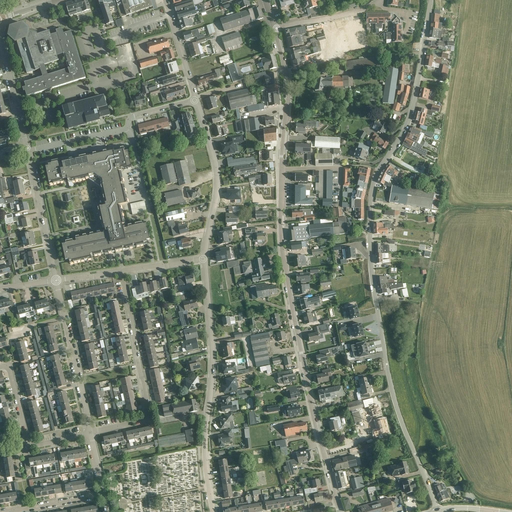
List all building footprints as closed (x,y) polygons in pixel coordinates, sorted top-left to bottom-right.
[(77,0),(66,3),(70,16),(77,14),(84,12),(90,10),(86,0),(77,0)] [(97,0),(103,17),(106,25),(111,24),(112,26),(114,25),(113,23),(114,23),(109,8),(114,6),(116,5),(114,0),(97,0)] [(115,0),(121,17),(132,14),(132,13),(156,5),(154,0),(115,0)] [(176,12),(184,9),(185,9),(194,6),(199,4),(198,3),(203,2),(202,0),(192,0),(191,0),(175,6),(176,8),(175,8),(176,11),(176,12)] [(247,0),(236,0),(240,9),(250,6),(247,0)] [(315,1),(314,0),(305,0),(306,1),(303,2),(305,8),(306,8),(308,15),(311,14),(310,9),(316,7),(316,9),(318,8),(316,0),(315,1)] [(197,15),(201,13),(205,12),(203,7),(203,5),(199,6),(198,5),(194,6),(185,9),(184,9),(185,10),(185,12),(177,14),(179,20),(197,15)] [(224,32),(256,21),(263,19),(259,7),(253,9),(220,20),(224,32)] [(440,15),(440,11),(434,10),(434,14),(432,14),(431,23),(431,29),(441,30),(441,26),(446,27),(446,24),(439,24),(440,15)] [(385,13),(385,22),(390,22),(392,23),(397,18),(394,15),(390,15),(390,13),(385,13)] [(191,19),(187,20),(187,18),(179,20),(182,29),(193,26),(191,19)] [(397,18),(392,23),(393,24),(393,25),(393,30),(401,30),(401,24),(400,24),(400,21),(397,18)] [(22,23),(10,27),(8,35),(15,41),(16,41),(26,73),(40,69),(42,77),(24,83),(25,87),(22,88),(23,92),(25,91),(27,97),(85,78),(71,32),(64,34),(62,29),(56,31),(57,33),(51,35),(49,31),(37,34),(37,33),(28,31),(29,29),(22,23)] [(335,23),(330,25),(332,34),(338,33),(335,23)] [(206,26),(209,35),(216,32),(213,24),(206,26)] [(352,24),(342,27),(344,33),(353,30),(352,24)] [(330,25),(323,26),(326,36),(332,34),(330,25)] [(288,30),(286,31),(286,33),(286,34),(287,39),(299,36),(303,35),(307,34),(305,28),(304,28),(298,29),(297,29),(297,30),(296,29),(288,30)] [(444,34),(444,30),(441,30),(431,29),(429,38),(441,39),(442,33),(444,34)] [(186,41),(189,40),(188,39),(197,37),(198,40),(204,38),(203,35),(197,37),(195,30),(183,34),(185,40),(186,40),(186,41)] [(353,30),(344,33),(345,39),(355,37),(353,30)] [(221,38),(225,49),(226,52),(241,47),(240,44),(243,43),(239,32),(221,38)] [(316,38),(310,40),(311,43),(325,39),(324,34),(316,37),(316,38)] [(192,57),(200,55),(203,54),(200,44),(206,42),(205,42),(208,41),(207,40),(211,39),(210,36),(204,38),(198,40),(195,41),(195,43),(188,46),(192,57)] [(299,36),(287,39),(289,47),(289,48),(301,44),(299,36)] [(355,37),(345,39),(347,45),(357,43),(355,37)] [(449,39),(442,38),(442,41),(447,42),(447,46),(454,47),(454,42),(448,42),(449,39)] [(162,49),(169,47),(167,39),(160,41),(159,40),(147,44),(149,54),(162,50),(162,49)] [(428,46),(436,47),(439,47),(438,50),(446,50),(446,49),(445,47),(446,47),(446,44),(445,43),(444,43),(436,42),(428,42),(428,46)] [(324,48),(321,49),(322,53),(324,52),(334,50),(332,43),(323,45),(324,48)] [(357,43),(347,45),(349,52),(358,49),(357,43)] [(301,53),(305,52),(304,51),(306,50),(305,46),(299,48),(290,50),(291,56),(301,53)] [(164,64),(167,63),(173,61),(172,59),(175,59),(172,50),(160,53),(161,57),(165,56),(166,60),(165,60),(166,63),(164,64)] [(334,50),(324,52),(326,59),(335,57),(334,50)] [(305,57),(306,56),(305,54),(301,56),(301,53),(291,56),(292,61),(305,58),(305,57)] [(264,71),(270,69),(270,70),(276,68),(273,55),(267,57),(267,58),(261,59),(264,71)] [(425,61),(435,63),(435,64),(440,65),(441,60),(436,59),(436,58),(426,56),(425,61)] [(156,57),(139,62),(141,68),(158,63),(156,57)] [(382,66),(380,57),(345,62),(346,71),(382,66)] [(305,61),(306,61),(305,58),(292,61),(294,67),(301,65),(301,62),(305,61)] [(446,67),(440,65),(435,64),(435,63),(425,61),(424,66),(439,68),(438,73),(444,74),(446,69),(449,69),(449,67),(446,66),(446,67)] [(164,64),(167,76),(171,75),(171,74),(178,72),(175,62),(168,65),(167,63),(164,64)] [(239,76),(236,63),(233,64),(229,65),(227,66),(229,72),(229,73),(233,83),(243,79),(243,77),(239,76)] [(405,65),(400,65),(399,72),(409,73),(409,71),(404,71),(405,65)] [(398,69),(387,68),(382,103),(393,104),(398,69)] [(207,83),(207,81),(222,76),(220,69),(214,70),(215,74),(197,79),(199,86),(207,83)] [(270,86),(278,86),(277,74),(270,74),(266,75),(265,72),(254,75),(255,79),(264,77),(266,86),(270,85),(270,86)] [(167,76),(157,79),(158,83),(163,82),(164,85),(177,82),(175,75),(171,76),(171,75),(167,76)] [(353,86),(353,76),(342,76),(334,76),(331,79),(323,79),(317,78),(315,91),(322,92),(326,92),(326,87),(331,87),(332,91),(343,91),(343,87),(345,87),(345,88),(348,88),(348,87),(353,86)] [(398,91),(408,94),(410,87),(404,86),(398,85),(398,91)] [(278,86),(270,86),(266,87),(260,88),(261,91),(266,90),(267,94),(266,94),(278,93),(278,86)] [(164,91),(167,101),(172,100),(172,98),(185,94),(183,87),(169,91),(169,89),(164,91)] [(428,100),(430,91),(427,90),(421,89),(419,98),(425,99),(428,100)] [(238,109),(247,107),(251,105),(257,104),(255,96),(252,96),(251,93),(248,94),(247,90),(227,95),(231,110),(236,109),(237,119),(240,119),(238,109)] [(408,94),(398,91),(397,95),(402,96),(400,104),(401,104),(400,105),(405,106),(408,94)] [(278,93),(266,94),(267,100),(268,106),(279,105),(278,93)] [(136,107),(145,104),(144,97),(144,96),(143,94),(140,94),(139,96),(140,97),(134,99),(136,107)] [(107,112),(103,97),(93,99),(94,100),(73,105),(63,107),(65,117),(66,120),(69,129),(97,122),(97,121),(102,120),(102,117),(110,115),(109,111),(108,111),(109,111),(107,112)] [(215,97),(205,100),(209,110),(217,107),(215,101),(216,100),(215,97)] [(251,105),(247,107),(248,113),(264,109),(263,103),(257,105),(257,104),(251,105)] [(401,104),(400,104),(394,103),(392,110),(399,111),(400,105),(401,104)] [(415,112),(414,116),(425,118),(426,115),(427,111),(419,108),(418,113),(415,112)] [(213,124),(221,122),(224,121),(223,117),(228,116),(227,112),(222,113),(222,115),(219,116),(219,115),(211,117),(213,124)] [(182,116),(183,120),(182,120),(185,128),(194,126),(191,117),(190,118),(189,114),(182,116)] [(414,116),(413,120),(415,121),(415,123),(421,125),(419,129),(426,131),(439,135),(440,131),(433,129),(423,126),(425,118),(414,116)] [(273,117),(265,118),(265,117),(261,118),(262,122),(265,122),(266,126),(274,125),(273,117)] [(167,118),(160,120),(162,129),(171,126),(170,122),(168,123),(167,118)] [(258,118),(250,119),(251,131),(260,130),(258,118)] [(160,120),(152,121),(155,131),(162,129),(160,120)] [(152,121),(145,123),(147,132),(155,131),(152,121)] [(177,121),(171,122),(174,131),(180,129),(177,121)] [(316,122),(310,121),(310,122),(304,121),(303,124),(296,124),(296,125),(296,132),(299,132),(299,134),(305,134),(305,129),(310,129),(310,127),(316,128),(316,122)] [(376,121),(373,126),(378,129),(377,131),(382,134),(387,125),(381,123),(381,124),(376,121)] [(140,134),(147,132),(145,123),(138,125),(140,134)] [(216,137),(222,135),(222,136),(227,135),(225,128),(222,129),(221,125),(214,127),(216,137)] [(186,133),(181,134),(183,140),(188,139),(197,137),(194,126),(185,128),(186,133)] [(407,134),(418,139),(420,132),(425,134),(426,132),(425,132),(426,131),(419,129),(419,130),(410,126),(408,134),(407,134)] [(276,141),(276,129),(264,130),(264,143),(276,141)] [(362,131),(358,137),(363,140),(366,134),(362,131)] [(383,141),(377,137),(377,135),(374,133),(373,135),(370,139),(374,141),(373,141),(380,146),(385,149),(388,143),(383,140),(383,141)] [(406,138),(423,147),(425,143),(420,141),(418,144),(417,143),(419,139),(418,139),(407,134),(406,138)] [(235,147),(235,144),(243,142),(242,136),(230,138),(231,144),(225,145),(225,144),(224,145),(221,146),(223,153),(224,152),(224,155),(235,153),(234,147),(235,147)] [(339,149),(340,138),(315,137),(314,138),(315,138),(314,142),(314,148),(315,148),(317,148),(332,148),(339,149)] [(421,149),(423,147),(406,138),(404,142),(402,145),(410,150),(411,148),(425,155),(426,152),(421,149)] [(314,148),(314,142),(306,141),(306,144),(296,144),(295,153),(307,154),(307,160),(311,160),(310,154),(311,148),(314,148)] [(368,148),(359,145),(358,149),(356,148),(353,157),(365,161),(368,152),(367,152),(369,148),(368,148)] [(92,259),(91,255),(94,254),(94,256),(102,254),(102,252),(107,251),(108,253),(134,247),(133,245),(136,245),(137,247),(144,245),(144,243),(147,242),(146,240),(150,240),(146,224),(143,225),(143,223),(135,224),(135,226),(132,227),(132,225),(128,226),(129,228),(125,229),(125,226),(123,227),(122,225),(124,224),(120,206),(118,207),(118,206),(128,204),(127,200),(125,200),(123,194),(125,193),(124,189),(122,190),(121,184),(123,183),(121,172),(119,173),(118,172),(121,171),(121,169),(124,168),(124,170),(132,169),(128,151),(125,152),(124,148),(84,156),(89,178),(89,180),(92,182),(100,187),(101,186),(106,206),(98,208),(99,212),(101,211),(102,218),(100,219),(101,223),(103,222),(105,231),(75,238),(76,242),(73,242),(73,240),(65,242),(65,244),(62,245),(65,260),(69,260),(70,264),(92,259)] [(332,155),(332,148),(317,148),(317,154),(315,154),(315,166),(333,166),(332,155)] [(272,151),(266,151),(260,152),(259,152),(259,162),(273,161),(272,151)] [(89,178),(84,156),(79,158),(79,159),(73,160),(73,159),(59,162),(58,160),(51,162),(51,164),(48,164),(48,166),(45,167),(49,185),(64,182),(64,181),(67,180),(68,181),(71,180),(71,182),(89,178)] [(245,159),(245,158),(227,161),(228,168),(247,164),(255,164),(255,158),(245,159)] [(191,183),(187,160),(175,163),(179,186),(191,183)] [(174,163),(160,166),(164,185),(177,182),(176,177),(177,177),(174,163)] [(258,173),(258,172),(262,171),(261,166),(257,166),(256,164),(234,167),(235,176),(258,173)] [(386,175),(394,179),(397,172),(392,169),(392,168),(387,165),(382,172),(381,173),(386,175)] [(363,175),(369,176),(370,169),(365,168),(364,168),(364,169),(359,168),(358,174),(360,175),(363,175)] [(391,187),(392,184),(393,182),(394,179),(386,175),(381,173),(377,182),(383,185),(391,187)] [(411,174),(410,180),(420,182),(421,176),(411,174)] [(271,175),(263,175),(256,176),(257,180),(263,180),(264,185),(271,185),(271,175)] [(363,175),(360,175),(360,177),(359,177),(359,181),(362,182),(367,183),(369,176),(363,175)] [(15,190),(23,188),(22,181),(21,181),(21,179),(20,178),(18,178),(16,180),(16,182),(14,182),(15,190)] [(360,189),(366,190),(367,183),(362,182),(359,181),(358,181),(357,186),(359,186),(359,189),(360,189)] [(295,186),(295,205),(305,205),(312,205),(312,199),(306,199),(306,191),(310,191),(310,185),(298,184),(298,186),(295,186)] [(392,184),(391,187),(389,202),(425,208),(423,215),(436,217),(439,203),(441,192),(434,191),(408,187),(400,186),(393,184),(392,184)] [(228,196),(228,198),(228,200),(231,200),(232,200),(233,200),(234,200),(240,200),(240,199),(239,192),(240,192),(240,191),(240,187),(234,187),(234,191),(231,192),(231,191),(231,192),(228,192),(228,194),(228,196)] [(23,188),(15,190),(16,196),(24,194),(23,188)] [(188,199),(200,196),(198,189),(192,191),(191,188),(187,189),(188,193),(187,193),(188,199)] [(360,189),(359,189),(358,189),(356,199),(363,200),(366,190),(360,189)] [(167,206),(184,203),(182,190),(164,193),(167,206)] [(358,208),(363,208),(363,200),(356,199),(355,199),(351,199),(351,208),(355,208),(358,209),(358,208)] [(132,215),(142,213),(147,212),(144,201),(130,204),(132,215)] [(10,203),(11,209),(17,208),(18,213),(28,211),(26,203),(19,204),(18,202),(10,203)] [(238,223),(238,215),(241,215),(240,212),(239,212),(239,207),(228,207),(229,214),(226,214),(226,223),(238,223)] [(267,212),(258,212),(258,207),(252,208),(252,215),(256,215),(256,219),(267,218),(267,212)] [(341,208),(333,209),(334,218),(342,217),(341,208)] [(358,209),(355,208),(354,211),(355,211),(355,217),(358,217),(358,220),(363,220),(363,208),(358,208),(358,209)] [(183,209),(165,214),(167,222),(171,221),(175,220),(185,217),(183,209)] [(302,211),(292,211),(292,218),(305,217),(305,221),(314,220),(313,216),(310,216),(310,209),(302,210),(302,211)] [(333,223),(334,235),(340,235),(340,234),(347,234),(346,217),(338,218),(338,219),(334,220),(335,223),(333,223)] [(22,220),(17,221),(17,225),(23,224),(24,228),(31,227),(29,219),(22,220)] [(174,220),(167,221),(169,227),(170,227),(173,237),(180,235),(188,233),(186,226),(182,227),(181,222),(175,224),(174,220)] [(375,223),(373,223),(374,230),(386,230),(387,230),(387,229),(387,228),(390,228),(390,225),(390,222),(382,222),(382,224),(379,224),(379,223),(375,223)] [(334,235),(333,223),(308,225),(308,226),(293,227),(293,231),(288,231),(290,241),(294,241),(310,239),(310,238),(334,235)] [(229,243),(227,235),(232,235),(231,227),(223,229),(224,232),(218,233),(220,245),(229,243)] [(245,229),(245,233),(246,233),(246,236),(253,235),(253,241),(266,240),(265,234),(257,234),(257,228),(245,229)] [(26,241),(34,239),(32,232),(20,235),(21,238),(25,237),(26,241)] [(183,248),(192,246),(190,238),(181,241),(177,242),(178,246),(182,245),(183,248)] [(34,239),(26,241),(26,244),(23,245),(23,248),(35,245),(34,239)] [(175,239),(163,242),(164,247),(176,244),(175,239)] [(291,250),(301,249),(301,248),(306,247),(306,242),(296,243),(291,243),(291,250)] [(380,245),(375,245),(375,254),(389,253),(389,247),(387,245),(380,245)] [(221,253),(216,254),(217,262),(227,260),(226,255),(230,255),(229,248),(220,249),(221,253)] [(346,260),(355,259),(354,248),(342,249),(343,260),(346,259),(346,260)] [(26,261),(38,258),(36,252),(24,254),(26,261)] [(383,260),(383,259),(385,259),(385,254),(375,255),(376,264),(382,264),(389,264),(388,260),(383,260)] [(294,260),(295,267),(299,267),(301,267),(306,266),(305,258),(304,258),(304,255),(295,256),(295,260),(294,260)] [(38,258),(26,261),(27,267),(39,264),(38,258)] [(257,276),(264,274),(263,268),(265,268),(265,265),(262,266),(261,260),(243,263),(244,266),(242,266),(244,274),(252,273),(252,274),(256,274),(257,276)] [(1,261),(4,275),(10,273),(8,266),(5,266),(4,261),(1,261)] [(238,261),(226,263),(227,269),(233,268),(235,276),(241,274),(238,261)] [(300,275),(296,275),(296,278),(296,281),(297,281),(301,281),(301,283),(309,282),(309,280),(310,280),(309,277),(310,277),(310,276),(309,276),(309,274),(310,274),(318,273),(318,268),(310,269),(310,271),(307,272),(307,274),(303,274),(300,274),(300,275)] [(264,275),(264,274),(257,276),(256,274),(252,274),(251,274),(252,278),(253,278),(253,282),(269,279),(268,274),(264,275)] [(177,277),(179,285),(184,284),(184,285),(195,282),(193,276),(185,278),(184,276),(177,277)] [(397,283),(397,280),(394,280),(387,280),(387,279),(387,277),(377,277),(378,286),(397,283)] [(160,282),(156,283),(157,289),(161,289),(161,290),(168,288),(165,278),(160,280),(160,282)] [(151,285),(146,286),(148,293),(151,292),(151,293),(158,291),(157,289),(156,283),(156,282),(150,283),(151,285)] [(106,284),(108,294),(115,292),(113,283),(106,284)] [(140,287),(135,288),(137,294),(141,293),(141,294),(148,293),(146,286),(146,283),(140,284),(140,287)] [(397,283),(378,286),(378,290),(380,290),(380,294),(387,293),(386,289),(388,289),(388,288),(391,287),(391,290),(395,289),(403,288),(402,284),(400,284),(397,283)] [(106,284),(99,286),(101,295),(108,294),(106,284)] [(276,285),(269,287),(268,284),(250,287),(252,300),(270,296),(270,295),(277,294),(276,285)] [(297,286),(299,295),(306,294),(305,290),(309,289),(309,285),(297,286)] [(99,286),(92,287),(93,297),(101,295),(99,286)] [(92,287),(85,289),(86,298),(93,297),(92,287)] [(85,289),(77,290),(79,300),(86,298),(85,289)] [(72,301),(79,300),(77,290),(70,292),(72,301)] [(334,291),(322,294),(323,300),(337,297),(335,290),(334,291)] [(183,291),(175,293),(177,302),(185,300),(183,291)] [(312,305),(320,302),(318,296),(300,301),(302,310),(310,308),(310,307),(312,307),(312,305)] [(10,302),(10,299),(3,300),(5,308),(11,306),(13,312),(16,311),(13,301),(10,302)] [(178,304),(180,312),(198,307),(196,299),(178,304)] [(41,302),(43,309),(49,308),(51,313),(53,312),(51,302),(48,303),(47,300),(41,302)] [(33,307),(35,314),(37,313),(37,311),(43,309),(41,302),(35,303),(35,306),(33,307)] [(110,310),(119,308),(117,302),(109,303),(110,310)] [(30,308),(30,305),(24,306),(26,314),(29,313),(30,316),(35,315),(35,314),(33,307),(30,308)] [(16,311),(17,319),(26,316),(26,314),(24,306),(17,308),(18,311),(16,311)] [(359,318),(356,306),(348,308),(351,320),(359,318)] [(76,318),(84,316),(84,312),(87,311),(87,308),(75,311),(76,318)] [(110,310),(111,313),(109,314),(110,316),(120,314),(119,308),(110,310)] [(141,319),(154,316),(153,313),(149,314),(148,311),(140,313),(141,319)] [(313,322),(312,318),(316,317),(315,312),(303,315),(305,324),(313,322)] [(278,328),(277,325),(280,325),(278,314),(271,316),(272,323),(271,323),(271,324),(269,325),(269,328),(272,328),(272,329),(278,328)] [(77,324),(88,322),(87,321),(89,321),(89,318),(85,319),(84,316),(76,318),(77,324)] [(154,316),(141,319),(142,325),(151,324),(150,321),(154,320),(154,316)] [(230,325),(230,322),(235,321),(234,316),(222,318),(223,326),(230,325)] [(113,322),(115,328),(123,327),(122,320),(113,322)] [(88,322),(77,324),(79,330),(87,328),(86,324),(88,324),(88,322)] [(363,336),(364,336),(361,324),(360,324),(353,326),(355,337),(363,336)] [(46,334),(54,332),(52,326),(44,328),(45,332),(42,333),(40,328),(38,329),(39,335),(42,334),(42,335),(46,334)] [(315,333),(308,335),(310,342),(315,340),(316,342),(318,341),(318,340),(319,340),(318,334),(321,333),(320,326),(314,328),(315,333)] [(181,335),(185,334),(186,341),(196,338),(196,339),(198,338),(196,328),(184,331),(180,332),(181,335)] [(164,340),(166,339),(164,331),(157,332),(158,336),(163,336),(164,340)] [(47,340),(56,338),(54,332),(46,334),(47,340)] [(274,334),(273,332),(250,336),(256,367),(269,365),(268,360),(269,360),(269,357),(272,357),(269,341),(275,340),(275,339),(278,339),(278,342),(285,340),(285,339),(286,339),(286,336),(285,336),(284,332),(274,334)] [(92,333),(80,336),(82,342),(90,340),(89,337),(93,336),(92,333)] [(153,342),(152,338),(155,338),(155,335),(143,337),(145,344),(157,341),(153,342)] [(106,348),(125,344),(123,337),(115,339),(116,345),(108,347),(107,341),(104,341),(106,348)] [(47,340),(49,346),(57,344),(56,338),(47,340)] [(186,348),(182,349),(183,352),(187,351),(187,352),(199,349),(196,339),(196,338),(186,341),(185,341),(186,348)] [(146,350),(154,348),(154,345),(158,344),(157,341),(145,344),(146,350)] [(16,344),(17,350),(26,348),(24,342),(16,344)] [(368,355),(366,345),(365,343),(365,342),(365,343),(356,345),(351,346),(352,352),(353,352),(355,359),(359,358),(368,356),(368,355)] [(232,356),(231,349),(234,348),(233,343),(226,344),(226,347),(222,348),(224,358),(232,356)] [(59,350),(57,344),(49,346),(46,347),(46,350),(50,349),(51,353),(59,350)] [(86,352),(94,350),(93,344),(84,346),(86,352)] [(125,344),(106,348),(107,354),(110,353),(109,349),(117,348),(118,352),(126,350),(125,344)] [(322,364),(321,362),(327,361),(327,358),(333,356),(333,355),(340,350),(339,346),(319,351),(320,355),(316,356),(318,363),(318,364),(322,364)] [(17,350),(19,356),(27,354),(26,348),(17,350)] [(147,356),(156,354),(154,348),(146,350),(147,356)] [(94,350),(86,352),(87,358),(96,356),(94,350)] [(27,354),(19,356),(21,363),(29,360),(27,354)] [(149,362),(157,361),(156,354),(147,356),(149,362)] [(52,364),(60,362),(58,355),(50,357),(51,361),(47,361),(48,364),(52,363),(52,364)] [(88,364),(97,363),(96,356),(87,358),(88,364)] [(191,371),(200,369),(197,357),(191,359),(192,362),(189,362),(191,371)] [(285,366),(291,365),(290,357),(283,359),(281,360),(281,363),(284,362),(285,366)] [(238,372),(237,367),(236,359),(230,360),(230,364),(223,365),(223,366),(222,367),(223,370),(224,371),(224,374),(236,372),(236,375),(243,374),(242,371),(238,372)] [(53,370),(61,368),(60,362),(52,364),(53,370)] [(20,367),(22,373),(30,371),(28,365),(20,367)] [(61,368),(53,370),(55,376),(63,374),(61,368)] [(161,373),(160,369),(158,369),(149,371),(151,379),(160,377),(159,373),(161,373)] [(323,374),(317,376),(318,383),(329,381),(328,377),(331,376),(330,369),(322,371),(323,374)] [(22,373),(23,379),(32,377),(34,376),(32,370),(30,371),(22,373)] [(293,375),(292,371),(282,373),(277,374),(278,379),(278,383),(279,384),(280,384),(281,385),(284,384),(284,385),(291,384),(291,381),(296,380),(295,374),(293,375)] [(56,382),(64,380),(63,374),(55,376),(56,382)] [(366,379),(365,375),(358,376),(359,381),(355,382),(356,385),(359,384),(360,388),(357,389),(360,389),(370,386),(368,378),(366,379)] [(23,379),(25,385),(33,383),(32,377),(23,379)] [(122,386),(131,384),(130,377),(120,379),(122,386)] [(151,379),(153,387),(162,385),(160,377),(151,379)] [(194,377),(185,379),(188,391),(197,389),(196,386),(199,385),(198,380),(195,380),(194,377)] [(237,388),(236,378),(226,380),(227,385),(223,386),(224,393),(237,391),(237,388)] [(65,380),(64,380),(56,382),(58,388),(66,386),(65,383),(67,383),(66,380),(65,380)] [(25,385),(26,391),(37,388),(35,383),(33,383),(25,385)] [(124,393),(133,391),(131,384),(122,386),(124,393)] [(153,387),(155,395),(164,393),(162,385),(153,387)] [(109,390),(109,387),(101,389),(100,386),(91,387),(93,394),(104,391),(109,390)] [(325,400),(342,396),(344,396),(342,386),(322,390),(322,389),(319,390),(319,391),(318,391),(320,401),(321,401),(322,403),(323,404),(325,403),(326,402),(325,400)] [(360,389),(357,389),(358,393),(356,394),(358,400),(370,397),(369,394),(372,393),(370,386),(360,389)] [(297,400),(297,398),(300,397),(298,390),(297,390),(296,387),(286,389),(287,393),(290,392),(291,395),(290,395),(289,396),(288,396),(288,397),(287,399),(287,400),(287,402),(297,400)] [(36,395),(35,389),(37,389),(37,388),(26,391),(28,397),(36,395)] [(57,393),(57,394),(55,394),(57,400),(59,400),(67,398),(66,391),(57,393)] [(94,400),(103,398),(102,395),(105,394),(104,391),(93,394),(94,400)] [(133,391),(124,393),(121,394),(122,401),(125,401),(134,399),(133,391)] [(164,393),(155,395),(157,403),(166,401),(164,393)] [(230,401),(229,396),(222,398),(223,404),(221,404),(222,412),(226,411),(226,412),(228,412),(229,411),(231,410),(231,411),(237,410),(238,410),(239,410),(237,401),(231,402),(230,402),(230,401)] [(69,404),(67,398),(59,400),(61,406),(69,404)] [(96,407),(104,405),(103,398),(94,400),(96,407)] [(134,399),(125,401),(127,408),(126,408),(127,413),(138,410),(137,405),(136,406),(134,399)] [(374,404),(373,399),(362,402),(365,411),(371,409),(373,418),(384,415),(382,407),(374,409),(373,404),(374,404)] [(190,413),(197,411),(195,400),(188,401),(188,402),(162,406),(164,417),(190,413)] [(361,400),(347,404),(349,411),(363,408),(361,400)] [(28,403),(29,409),(38,407),(36,401),(28,403)] [(69,404),(61,406),(62,412),(71,410),(69,404)] [(290,417),(296,416),(296,415),(301,414),(300,406),(287,408),(288,417),(290,416),(290,417)] [(29,409),(31,415),(39,413),(38,407),(29,409)] [(8,408),(0,410),(0,411),(1,417),(9,414),(8,408)] [(62,412),(64,418),(72,416),(71,410),(62,412)] [(107,417),(105,410),(97,412),(98,419),(107,417)] [(354,412),(357,423),(365,421),(362,410),(354,412)] [(31,415),(33,421),(41,419),(39,413),(31,415)] [(1,417),(0,416),(0,423),(1,427),(9,425),(8,421),(11,420),(9,414),(1,417)] [(231,424),(231,422),(233,421),(232,414),(224,415),(225,419),(220,420),(221,429),(230,427),(229,424),(231,424)] [(74,422),(72,416),(64,418),(66,424),(74,422)] [(33,421),(34,427),(43,425),(41,419),(33,421)] [(386,434),(382,420),(374,422),(375,429),(371,430),(373,437),(375,436),(376,440),(381,439),(380,435),(386,434)] [(341,424),(340,421),(336,421),(329,423),(331,431),(335,430),(335,431),(338,430),(337,424),(341,424)] [(299,434),(299,432),(307,430),(305,422),(297,424),(297,423),(283,426),(285,437),(299,434)] [(44,431),(43,428),(49,427),(48,424),(43,425),(34,427),(36,433),(44,431)] [(145,428),(147,436),(153,435),(151,426),(145,428)] [(139,429),(140,438),(147,436),(145,428),(139,429)] [(132,431),(134,439),(140,438),(139,429),(132,431)] [(197,429),(185,431),(187,443),(199,441),(197,429)] [(229,436),(232,436),(231,430),(224,431),(225,435),(218,436),(219,439),(218,441),(219,445),(220,445),(220,447),(225,446),(224,443),(230,443),(229,436)] [(134,439),(132,431),(126,432),(128,441),(134,439)] [(116,434),(118,443),(121,442),(122,445),(126,444),(125,441),(124,441),(122,433),(116,434)] [(184,433),(157,438),(159,448),(186,443),(184,433)] [(110,436),(112,444),(118,443),(116,434),(110,436)] [(112,444),(110,436),(104,437),(105,446),(112,444)] [(275,441),(276,447),(280,446),(281,452),(287,451),(285,444),(280,445),(279,440),(275,441)] [(128,450),(127,444),(126,444),(127,448),(119,450),(120,452),(128,450)] [(297,459),(313,456),(311,450),(296,453),(297,459)] [(73,451),(67,452),(68,461),(69,464),(75,462),(75,460),(73,451)] [(2,460),(3,459),(4,463),(1,463),(2,466),(4,466),(13,464),(12,458),(7,458),(7,454),(2,455),(2,460)] [(335,471),(357,465),(354,455),(353,456),(352,456),(332,461),(335,471)] [(314,461),(313,456),(297,459),(291,460),(290,460),(285,462),(290,478),(295,476),(292,465),(298,463),(298,464),(304,463),(304,465),(308,464),(308,462),(314,461)] [(37,466),(35,458),(29,459),(30,467),(34,467),(35,477),(39,477),(38,475),(37,466)] [(402,475),(409,474),(406,462),(399,464),(399,465),(390,467),(393,477),(401,475),(402,475)] [(51,472),(51,475),(60,473),(58,466),(55,466),(56,472),(51,472)] [(222,480),(229,479),(233,478),(233,475),(236,474),(236,471),(221,474),(222,480)] [(338,489),(346,487),(342,471),(334,473),(338,489)] [(353,490),(364,487),(362,477),(351,479),(353,490)] [(314,489),(320,487),(318,479),(312,481),(308,482),(309,486),(313,485),(314,489)] [(91,484),(91,480),(84,481),(86,489),(92,488),(95,487),(94,483),(91,484)] [(416,489),(414,482),(412,482),(412,480),(404,482),(404,483),(402,483),(404,491),(406,490),(407,494),(415,492),(414,490),(416,489)] [(71,483),(72,491),(79,490),(78,482),(71,483)] [(41,488),(42,497),(49,496),(47,487),(44,488),(43,484),(40,484),(41,488)] [(440,487),(440,486),(439,484),(434,486),(437,493),(436,493),(440,502),(445,499),(449,497),(446,489),(443,490),(442,487),(440,487)] [(54,486),(55,494),(62,493),(60,485),(54,486)] [(42,497),(41,488),(34,489),(36,498),(42,497)] [(284,500),(284,496),(280,497),(279,491),(276,492),(279,508),(285,507),(284,500)] [(290,499),(292,506),(298,505),(297,498),(294,498),(292,491),(289,491),(290,496),(290,499)] [(9,494),(11,502),(18,501),(16,492),(12,493),(12,492),(9,492),(9,494)] [(309,494),(305,495),(307,501),(314,499),(315,502),(323,500),(321,494),(314,495),(313,493),(309,494)] [(250,496),(247,496),(248,502),(249,511),(255,511),(254,505),(251,505),(250,502),(251,502),(250,496)] [(380,501),(383,511),(386,511),(393,510),(390,501),(389,498),(380,501)] [(349,499),(344,500),(346,511),(352,509),(349,499)] [(229,511),(229,509),(228,500),(217,502),(217,503),(222,503),(223,507),(223,510),(223,511),(229,511)] [(371,507),(372,511),(383,511),(380,501),(371,504),(372,507),(371,507)]
